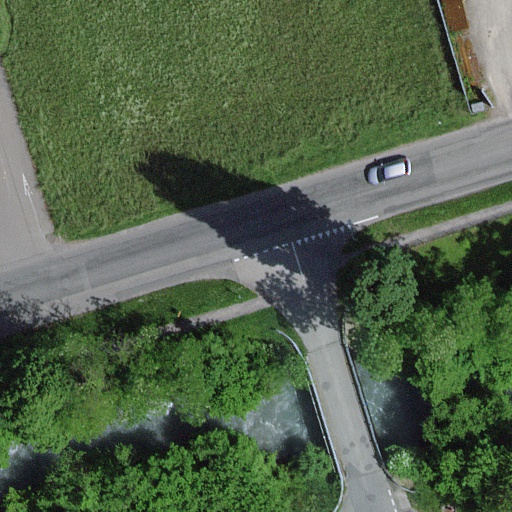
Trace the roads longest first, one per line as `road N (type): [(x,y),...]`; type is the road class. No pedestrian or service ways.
road 1 (unclassified): [(285,216),(370,511)]
road 2 (secondary): [(285,216),(0,304)]
road 3 (secondary): [(511,146),(285,216)]
